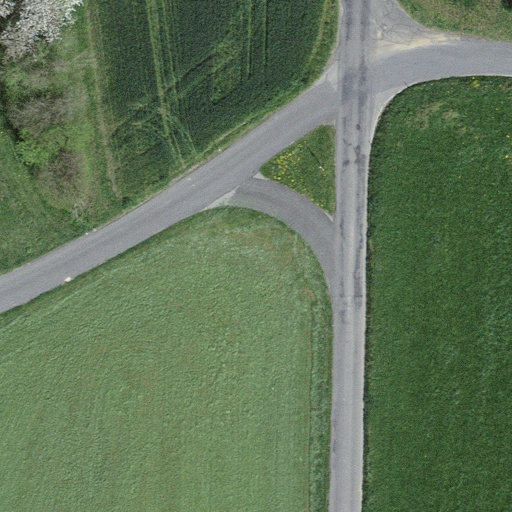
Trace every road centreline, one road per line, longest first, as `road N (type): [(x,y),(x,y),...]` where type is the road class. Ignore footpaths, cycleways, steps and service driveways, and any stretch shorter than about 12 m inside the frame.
road 1 (unclassified): [(224,174),(0,295)]
road 2 (unclassified): [(354,258),(350,511)]
road 3 (unclassified): [(359,78),(354,258)]
road 4 (unclassified): [(359,78),(324,93),(224,174)]
road 5 (unclassified): [(224,174),(354,258)]
road 6 (unclassified): [(359,46),(511,60)]
